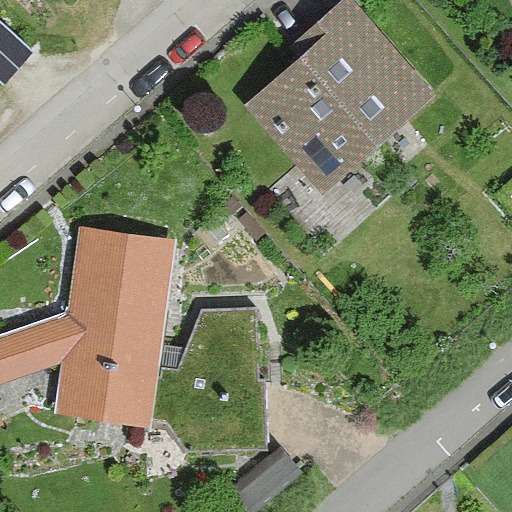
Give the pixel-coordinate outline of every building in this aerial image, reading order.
[(350,0),(335,0),(290,40),(300,52),(241,103),(319,192),(432,93),(350,0)] [(0,30),(0,81),(25,53),(0,30)] [(511,178),(491,197),(511,220),(511,178)] [(146,425),(154,368),(174,241),(77,226),(64,315),(0,333),(0,379),(56,363),(49,411),(146,425)] [(177,370),(154,368),(146,425),(172,430),(197,452),(259,449),(253,307),(201,309),(177,370)] [(237,511),(258,511),(299,474),(276,449),(224,498),(237,511)]
